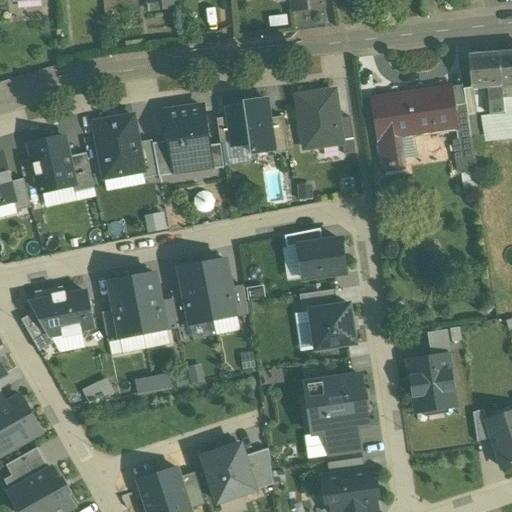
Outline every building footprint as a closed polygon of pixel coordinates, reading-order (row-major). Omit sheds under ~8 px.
[(290,0),(292,13),(325,10),(323,0),(290,0)] [(174,1),(149,5),(150,13),(175,9),(174,1)] [(511,53),(499,55),(501,86),(511,85),(511,53)] [(499,55),(469,57),(472,89),(489,88),(501,86),(499,55)] [(489,111),(480,113),(483,135),(511,131),(511,85),(501,86),(504,115),(490,116),(489,111)] [(501,86),(489,88),(491,102),(489,102),(489,111),(490,116),(504,115),(501,86)] [(297,98),(305,149),(342,143),(339,120),(335,92),(297,98)] [(452,92),(385,102),(384,97),(372,99),(378,143),(380,143),(399,140),(456,132),(456,127),(457,127),(454,107),(452,92)] [(267,100),(227,106),(229,119),(217,121),(220,143),(232,142),(233,147),(251,145),(252,154),(274,151),(270,119),(267,100)] [(466,105),(454,107),(457,127),(456,127),(456,132),(458,140),(471,139),(471,136),(467,115),(466,105)] [(202,106),(163,113),(167,137),(172,167),(212,161),(209,145),(202,106)] [(480,113),(467,115),(471,136),(483,135),(480,113)] [(133,116),(95,123),(105,177),(143,171),(138,142),(133,116)] [(284,117),(270,119),(274,151),(275,154),(289,152),(284,117)] [(350,119),(339,120),(342,143),(344,157),(356,155),(350,119)] [(167,137),(152,140),(158,175),(173,172),(172,167),(167,137)] [(66,138),(30,145),(40,192),(74,186),(73,182),(76,182),(70,157),(66,138)] [(458,140),(453,141),(458,175),(476,172),(471,139),(458,140)] [(152,140),(138,142),(143,171),(144,177),(158,175),(152,140)] [(399,140),(380,143),(384,173),(403,170),(399,140)] [(220,143),(209,145),(212,161),(213,167),(223,165),(220,143)] [(86,153),(70,157),(76,182),(73,182),(76,193),(94,189),(86,153)] [(0,206),(15,202),(10,184),(2,154),(0,154),(0,206)] [(15,202),(17,212),(31,208),(24,180),(10,184),(15,202)] [(162,212),(142,214),(145,232),(164,229),(162,212)] [(323,244),(321,232),(284,239),(286,251),(299,248),(323,244)] [(323,244),(299,248),(304,281),(346,275),(341,242),(323,244)] [(213,321),(237,316),(232,291),(226,262),(203,266),(213,321)] [(180,271),(184,293),(191,325),(213,321),(203,266),(180,271)] [(143,334),(166,330),(161,305),(156,275),(133,279),(143,334)] [(109,284),(115,314),(120,338),(143,334),(133,279),(109,284)] [(245,290),(232,291),(237,316),(248,314),(245,290)] [(335,292),(299,297),(302,314),(308,313),(308,309),(337,305),(335,292)] [(178,327),(191,325),(184,293),(172,295),(174,302),(178,327)] [(54,300),(31,304),(37,313),(51,337),(63,335),(63,338),(82,335),(81,331),(94,328),(87,294),(66,298),(65,294),(53,296),(54,300)] [(174,302),(161,305),(166,330),(178,327),(174,302)] [(337,305),(308,309),(308,313),(314,350),(356,344),(350,303),(337,305)] [(37,313),(22,322),(40,353),(55,344),(51,337),(37,313)] [(108,341),(120,338),(115,314),(103,316),(108,341)] [(449,356),(409,362),(416,414),(456,408),(449,356)] [(136,395),(169,387),(165,372),(132,380),(136,395)] [(324,435),(359,429),(369,428),(361,376),(305,384),(313,436),(324,435)] [(80,389),(87,404),(112,392),(105,377),(80,389)] [(0,410),(0,456),(42,433),(22,398),(7,406),(0,410)] [(484,411),(473,414),(477,445),(492,439),(486,422),(484,411)] [(511,413),(486,422),(492,439),(502,470),(511,466),(511,413)] [(359,429),(324,435),(327,456),(363,451),(359,429)] [(241,446),(202,459),(218,505),(257,491),(245,458),(241,446)] [(1,479),(9,494),(50,471),(37,448),(7,464),(12,474),(1,479)] [(265,451),(245,458),(257,491),(277,484),(265,451)] [(363,459),(328,464),(330,477),(365,472),(363,459)] [(146,511),(191,511),(180,478),(176,467),(136,481),(146,511)] [(50,471),(9,494),(19,511),(63,511),(74,506),(54,469),(50,471)] [(330,477),(322,478),(326,503),(331,502),(332,511),(364,511),(377,510),(375,497),(377,496),(375,483),(373,483),(371,471),(365,472),(330,477)] [(195,473),(180,478),(191,511),(206,506),(195,473)]
